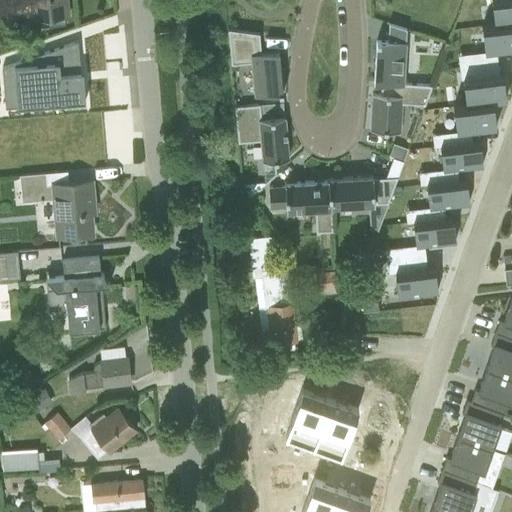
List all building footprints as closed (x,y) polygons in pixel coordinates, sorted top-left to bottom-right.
[(28,0),(30,19),(67,16),(65,0),(28,0)] [(511,0),(490,0),(493,25),(511,22),(511,0)] [(511,22),(493,25),(481,26),(483,52),(511,48),(511,22)] [(402,83),(405,42),(405,29),(388,23),(387,41),(375,40),(373,83),(380,83),(402,85),(402,83)] [(278,51),(260,53),(258,33),(228,29),(227,29),(230,64),(231,64),(251,62),(251,66),(254,96),(282,94),(278,51)] [(5,86),(11,161),(73,156),(67,82),(109,79),(106,42),(73,45),(74,61),(44,64),(45,82),(5,86)] [(505,100),(502,74),(462,79),(465,105),(492,101),(505,100)] [(424,104),(431,85),(402,83),(402,85),(380,83),(379,94),(372,94),(369,130),(399,132),(401,103),(423,104),(424,104)] [(495,128),(492,101),(465,105),(452,106),(455,132),(495,128)] [(284,117),(260,118),(259,104),(235,106),(234,106),(237,142),(239,142),(260,140),(262,161),(272,160),(274,174),(275,174),(274,159),(287,158),(284,117)] [(482,165),(478,141),(439,146),(441,170),(482,165)] [(54,236),(92,233),(90,201),(93,200),(91,181),(67,182),(66,171),(18,175),(20,202),(51,199),(54,236)] [(387,202),(396,177),(372,178),(372,176),(329,178),(329,181),(330,207),(373,204),(373,203),(387,202)] [(330,207),(329,181),(329,178),(326,178),(326,180),(283,183),(284,186),(268,187),(268,202),(269,208),(271,207),(285,207),(285,211),(288,211),(314,209),(315,232),(332,231),(330,208),(330,207)] [(468,203),(465,179),(425,184),(428,208),(468,203)] [(264,183),(242,185),(249,197),(264,184),(264,183)] [(454,241),(452,217),(412,221),(414,245),(454,241)] [(272,236),(247,239),(251,278),(260,277),(264,307),(257,308),(261,337),(268,337),(269,345),(277,344),(278,351),(293,349),(293,342),(296,342),(296,340),(302,339),(300,326),(294,327),(288,272),(277,273),(272,236)] [(0,280),(19,278),(16,251),(0,252),(0,280)] [(97,257),(61,260),(62,276),(44,278),(47,309),(65,308),(68,332),(104,328),(100,286),(108,285),(100,273),(99,273),(97,257)] [(437,292),(434,267),(394,272),(397,296),(437,292)] [(505,285),(511,284),(511,268),(503,269),(505,285)] [(345,270),(314,272),(316,291),(347,287),(345,270)] [(498,320),(493,333),(511,339),(511,299),(510,298),(501,321),(498,320)] [(384,333),(384,316),(365,315),(365,331),(384,333)] [(492,347),(485,368),(511,378),(511,339),(493,333),(489,345),(492,347)] [(233,361),(247,360),(246,344),(232,345),(233,361)] [(84,393),(84,387),(128,382),(126,358),(100,360),(92,365),(93,371),(82,373),(65,380),(67,395),(84,393)] [(473,389),(469,401),(499,413),(502,414),(506,403),(510,404),(511,398),(511,378),(485,368),(477,390),(473,389)] [(35,410),(36,412),(52,402),(44,389),(28,398),(29,399),(25,402),(31,412),(35,410)] [(320,423),(328,399),(301,389),(292,413),(320,423)] [(357,409),(328,399),(320,423),(348,433),(357,409)] [(464,415),(456,436),(490,449),(499,425),(495,424),(499,413),(469,401),(465,400),(460,413),(464,415)] [(102,413),(88,424),(90,427),(79,436),(96,459),(134,429),(118,408),(105,417),(102,413)] [(292,413),(284,437),(311,447),(320,423),(292,413)] [(58,423),(46,434),(59,449),(72,439),(58,423)] [(348,433),(320,423),(311,447),(340,457),(348,433)] [(445,457),(440,470),(474,482),(478,471),(482,472),(490,449),(456,436),(448,458),(445,457)] [(1,470),(37,468),(35,448),(1,451),(1,470)] [(439,484),(431,506),(448,511),(467,511),(474,495),(470,493),(474,482),(440,470),(436,483),(439,484)] [(79,484),(81,511),(104,511),(144,509),(141,478),(79,484)] [(305,502),(329,511),(332,511),(340,489),(313,479),(305,502)] [(332,511),(363,511),(369,499),(340,489),(332,511)] [(329,511),(305,502),(300,511),(329,511)]
